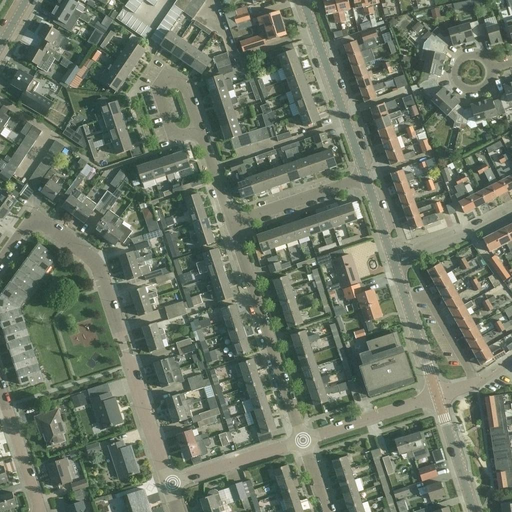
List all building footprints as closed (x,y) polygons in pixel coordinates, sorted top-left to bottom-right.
[(71,0),(60,0),(58,5),(79,18),(89,24),(92,19),(76,9),(79,4),(71,0)] [(138,8),(142,4),(136,0),(129,0),(129,1),(138,8)] [(193,0),(192,2),(201,8),(205,3),(199,0),(193,0)] [(335,0),(324,0),(323,0),(326,15),(326,16),(333,14),(335,24),(339,24),(340,23),(335,0)] [(347,0),(335,0),(340,23),(341,23),(345,22),(343,12),(350,10),(347,0)] [(367,16),(368,19),(369,19),(365,0),(353,0),(355,9),(363,7),(363,10),(365,16),(367,16)] [(378,0),(365,0),(369,19),(371,29),(377,27),(372,5),(379,4),(378,0)] [(476,10),(489,7),(486,0),(479,0),(474,2),(476,10)] [(135,14),(138,8),(129,1),(125,7),(135,14)] [(174,6),(184,13),(188,8),(178,1),(174,6)] [(198,14),(201,8),(192,2),(191,3),(188,7),(198,14)] [(58,5),(52,15),(55,17),(52,21),(71,32),(79,18),(58,5)] [(173,5),(170,10),(180,17),(184,12),(173,5)] [(188,7),(188,8),(184,13),(194,19),(198,14),(188,7)] [(227,20),(248,13),(246,8),(235,11),(225,14),(227,20)] [(431,10),(433,19),(441,17),(439,8),(431,10)] [(131,29),(138,19),(137,19),(123,9),(116,19),(131,29)] [(112,10),(108,17),(113,20),(114,20),(115,19),(118,14),(118,13),(112,10)] [(180,17),(170,10),(167,15),(177,22),(180,17)] [(259,21),(263,35),(240,42),(243,52),(266,45),(265,42),(286,36),(279,12),(258,18),(258,19),(253,20),(253,23),(259,21)] [(227,20),(229,29),(237,27),(236,24),(246,21),(247,25),(251,24),(248,13),(227,20)] [(99,22),(109,28),(113,20),(108,17),(104,14),(99,22)] [(163,20),(174,27),(177,22),(167,15),(163,20)] [(131,29),(136,33),(143,23),(140,21),(138,19),(131,29)] [(394,19),(389,23),(394,27),(398,23),(394,19)] [(163,20),(160,25),(170,32),(174,27),(163,20)] [(194,25),(202,30),(204,26),(196,21),(194,25)] [(469,24),(459,27),(464,44),(474,41),(474,38),(482,36),(479,25),(478,21),(470,24),(469,24)] [(108,29),(98,22),(93,29),(104,36),(108,29)] [(143,23),(136,33),(141,36),(147,26),(143,23)] [(418,23),(412,29),(417,34),(424,28),(418,23)] [(482,36),(482,38),(488,36),(491,46),(502,42),(497,25),(486,28),(485,24),(479,25),(482,36)] [(41,45),(56,53),(59,48),(56,46),(59,41),(55,39),(59,32),(46,25),(39,36),(44,40),(41,45)] [(170,32),(160,25),(150,39),(156,43),(161,46),(170,32)] [(152,30),(147,26),(141,36),(145,39),(152,30)] [(204,26),(202,30),(209,36),(212,32),(204,26)] [(431,34),(432,35),(445,47),(449,43),(452,42),(453,47),(464,44),(459,27),(448,30),(442,32),(437,28),(431,34)] [(362,43),(377,38),(374,30),(360,36),(362,43)] [(342,31),(333,33),(334,39),(344,37),(342,32),(342,31)] [(106,39),(109,41),(114,34),(111,32),(106,39)] [(172,53),(181,39),(171,32),(161,46),(172,53)] [(389,33),(383,36),(386,44),(392,42),(389,33)] [(428,51),(425,62),(443,66),(446,55),(440,54),(441,52),(445,47),(432,35),(428,39),(430,42),(428,51)] [(92,36),(88,42),(96,47),(100,41),(92,36)] [(109,41),(106,39),(100,47),(104,49),(109,41)] [(182,60),(191,46),(181,39),(172,53),(182,60)] [(356,41),(344,46),(348,55),(348,57),(360,53),(376,47),(373,39),(362,43),(363,45),(358,47),(358,46),(356,41)] [(124,52),(138,61),(146,51),(131,41),(124,52)] [(33,47),(27,58),(38,65),(37,67),(47,73),(56,59),(53,58),(56,53),(41,45),(38,50),(33,47)] [(192,68),(202,54),(191,46),(182,60),(192,68)] [(278,57),(282,68),(298,62),(294,50),(284,54),(282,49),(269,54),(271,59),(278,57)] [(97,52),(92,60),(95,62),(100,54),(97,52)] [(117,62),(131,72),(138,61),(124,52),(117,62)] [(218,69),(231,65),(227,53),(214,58),(218,69)] [(364,64),(360,53),(348,57),(352,68),(364,64)] [(202,54),(192,68),(202,75),(212,61),(202,54)] [(84,66),(86,67),(90,70),(95,62),(92,60),(89,58),(84,66)] [(106,70),(124,82),(131,72),(117,62),(110,72),(106,69),(106,70)] [(287,80),(303,74),(298,62),(282,68),(287,80)] [(412,91),(423,88),(436,84),(435,78),(435,76),(440,77),(443,66),(425,62),(421,82),(418,83),(418,85),(411,87),(412,91)] [(352,68),(356,80),(368,76),(364,64),(352,68)] [(54,103),(35,91),(39,83),(33,79),(20,70),(12,84),(25,92),(19,102),(46,117),(54,103)] [(124,82),(106,70),(99,80),(117,92),(124,82)] [(52,80),(65,88),(70,81),(56,73),(52,80)] [(307,86),(303,74),(287,80),(291,92),(307,86)] [(228,75),(223,76),(206,81),(210,93),(226,87),(224,81),(229,80),(228,75)] [(404,75),(394,79),(397,89),(408,86),(404,75)] [(76,76),(69,86),(72,88),(77,89),(83,81),(76,76)] [(372,87),(368,76),(356,80),(361,91),(372,87)] [(511,82),(503,86),(506,95),(500,97),(501,99),(504,111),(511,108),(511,82)] [(372,87),(361,91),(365,102),(377,98),(374,92),(385,89),(382,83),(372,87)] [(431,101),(439,108),(452,95),(443,88),(440,91),(438,90),(436,84),(423,88),(424,94),(431,101)] [(210,93),(214,104),(230,99),(228,93),(234,91),(232,86),(226,87),(210,93)] [(291,92),(295,103),(311,97),(307,86),(291,92)] [(459,129),(464,110),(458,108),(456,107),(460,103),(452,95),(439,108),(447,116),(454,122),(453,128),(459,129)] [(406,109),(408,108),(415,106),(411,96),(402,99),(406,109)] [(295,103),(299,115),(316,109),(311,97),(295,103)] [(230,99),(214,104),(217,116),(234,111),(232,105),(238,104),(236,98),(230,99)] [(96,115),(98,121),(121,114),(117,102),(110,105),(108,101),(107,100),(105,99),(104,99),(98,100),(97,101),(96,103),(96,105),(99,114),(96,115)] [(481,102),(486,120),(497,116),(505,114),(504,111),(501,99),(493,102),(492,99),(481,102)] [(470,111),(464,110),(459,129),(464,130),(465,125),(466,125),(468,119),(474,117),(476,123),(486,120),(481,102),(470,106),(472,111),(470,111)] [(375,121),(388,115),(384,104),(370,109),(375,121)] [(412,117),(418,115),(415,106),(408,108),(412,117)] [(320,121),(316,109),(299,115),(304,127),(320,121)] [(0,134),(1,135),(5,128),(4,128),(11,118),(0,111),(0,134)] [(221,129),(238,123),(234,111),(217,116),(221,129)] [(388,115),(375,121),(379,132),(392,127),(397,125),(395,120),(398,118),(402,116),(400,111),(388,115)] [(121,114),(98,121),(98,122),(105,120),(107,126),(101,128),(103,133),(108,131),(125,126),(121,114)] [(269,120),(267,114),(263,116),(262,116),(266,127),(270,126),(271,126),(269,120)] [(28,123),(25,128),(30,132),(31,131),(33,127),(28,123)] [(242,135),(238,123),(221,129),(225,140),(231,139),(236,137),(242,135)] [(269,139),(276,137),(277,137),(273,125),(271,126),(270,126),(266,127),(265,128),(269,139)] [(110,137),(103,140),(105,145),(112,143),(129,137),(125,126),(108,131),(110,137)] [(31,131),(39,137),(42,132),(33,127),(31,131)] [(80,128),(79,127),(76,132),(67,127),(63,134),(85,149),(87,146),(80,128)] [(379,132),(383,143),(397,138),(392,127),(379,132)] [(264,141),(269,139),(265,128),(260,129),(264,141)] [(254,131),(258,142),(264,141),(260,129),(254,131)] [(423,129),(414,132),(407,134),(409,139),(425,134),(423,129)] [(36,141),(39,137),(31,131),(30,132),(28,136),(36,141)] [(252,144),(258,142),(254,131),(249,133),(252,144)] [(277,137),(276,137),(278,142),(291,138),(290,132),(277,137)] [(242,135),(246,146),(252,144),(249,133),(242,135)] [(331,150),(324,152),(321,143),(328,141),(325,133),(313,137),(314,141),(319,154),(324,171),(336,166),(331,150)] [(240,148),(246,146),(242,135),(236,137),(240,148)] [(28,136),(25,140),(33,146),(36,141),(28,136)] [(133,149),(129,137),(112,143),(116,155),(133,149)] [(236,137),(231,139),(234,150),(240,148),(236,137)] [(383,143),(387,154),(401,149),(397,138),(383,143)] [(30,150),(33,146),(25,140),(22,145),(30,150)] [(427,140),(419,143),(423,153),(431,150),(427,140)] [(55,141),(52,146),(62,152),(64,148),(65,147),(55,141)] [(22,145),(19,149),(27,155),(30,150),(22,145)] [(62,152),(52,146),(49,150),(59,156),(60,153),(62,152)] [(62,152),(60,153),(66,157),(70,152),(64,148),(62,152)] [(24,159),(27,155),(19,149),(15,153),(24,159)] [(403,156),(401,149),(387,154),(391,166),(416,157),(414,151),(403,156)] [(49,150),(46,154),(56,160),(59,156),(49,150)] [(451,160),(453,152),(445,150),(444,159),(451,160)] [(173,156),(178,172),(191,168),(185,152),(173,156)] [(15,153),(12,158),(21,164),(24,159),(15,153)] [(56,160),(46,154),(43,159),(53,165),(56,160)] [(307,158),(312,175),(324,171),(319,154),(307,158)] [(173,156),(160,160),(166,176),(175,173),(177,180),(180,179),(178,172),(173,156)] [(18,168),(21,164),(12,158),(9,162),(18,168)] [(301,179),(312,175),(307,158),(295,162),(301,179)] [(43,159),(40,163),(50,169),(53,165),(43,159)] [(82,159),(78,163),(84,167),(88,163),(82,159)] [(166,176),(160,160),(149,163),(156,186),(157,186),(155,180),(166,176)] [(9,162),(6,167),(15,173),(18,168),(9,162)] [(242,162),(229,166),(231,172),(237,170),(241,181),(236,182),(238,187),(232,189),(234,196),(240,194),(242,199),(254,195),(247,174),(247,173),(245,165),(244,166),(242,162)] [(295,162),(283,166),(289,183),(301,179),(295,162)] [(40,163),(38,168),(47,174),(50,169),(40,163)] [(149,163),(137,167),(143,184),(155,180),(149,163)] [(272,170),(277,187),(289,183),(283,166),(277,168),(275,164),(270,166),(272,170)] [(497,198),(507,192),(502,181),(498,183),(490,169),(489,169),(486,164),(481,167),(484,172),(491,186),(497,198)] [(12,177),(15,173),(6,167),(3,171),(6,173),(12,177)] [(35,172),(44,178),(47,174),(38,168),(35,172)] [(448,168),(441,170),(446,182),(452,180),(448,168)] [(507,192),(511,189),(511,173),(509,168),(503,171),(502,168),(497,171),(502,181),(507,192)] [(265,191),(277,187),(272,170),(260,174),(265,191)] [(409,177),(406,178),(403,170),(391,174),(395,186),(407,182),(415,179),(413,173),(408,175),(409,177)] [(431,170),(425,174),(428,180),(435,176),(431,170)] [(53,201),(62,189),(55,184),(59,180),(54,176),(55,175),(50,171),(41,183),(46,187),(41,193),(53,201)] [(83,171),(78,177),(68,190),(74,194),(83,181),(82,181),(87,174),(83,171)] [(35,172),(32,177),(41,183),(44,178),(35,172)] [(251,172),(247,173),(247,174),(254,195),(265,191),(260,174),(253,177),(251,172)] [(32,177),(29,181),(38,187),(41,183),(32,177)] [(470,197),(463,183),(460,177),(455,180),(458,185),(455,187),(458,194),(455,195),(459,202),(459,203),(465,214),(476,208),(470,197)] [(38,187),(29,181),(26,186),(28,188),(34,191),(35,192),(38,187)] [(395,186),(399,197),(414,192),(413,189),(410,190),(407,182),(395,186)] [(489,188),(481,192),(486,203),(497,198),(491,186),(490,183),(487,184),(489,188)] [(27,191),(24,195),(29,199),(34,191),(28,188),(26,190),(27,191)] [(0,203),(11,211),(18,202),(11,197),(13,196),(4,189),(3,191),(0,189),(0,203)] [(87,197),(73,216),(85,224),(95,210),(100,213),(105,207),(109,201),(113,195),(108,192),(98,206),(87,197)] [(415,194),(414,192),(399,197),(403,209),(415,204),(412,196),(415,194)] [(471,192),(468,194),(470,197),(476,208),(486,203),(481,192),(473,196),(471,192)] [(63,208),(73,216),(87,197),(82,194),(78,200),(72,196),(63,208)] [(184,213),(188,211),(203,206),(199,194),(185,199),(187,207),(182,209),(184,213)] [(159,204),(159,203),(157,199),(149,202),(139,205),(141,210),(159,204)] [(104,218),(94,231),(105,239),(120,218),(110,211),(114,204),(109,201),(105,207),(100,213),(105,217),(104,218)] [(407,220),(423,214),(435,210),(441,207),(440,202),(434,204),(433,204),(417,210),(415,204),(403,209),(407,220)] [(0,216),(4,220),(11,211),(0,203),(0,216)] [(447,205),(450,215),(456,213),(452,203),(447,205)] [(340,208),(345,224),(358,220),(352,204),(340,208)] [(192,223),(207,218),(203,206),(188,211),(192,223)] [(340,208),(328,212),(333,228),(345,224),(340,208)] [(152,209),(143,211),(146,220),(154,217),(152,209)] [(154,212),(157,222),(165,219),(162,210),(158,211),(154,212)] [(316,216),(322,232),(333,228),(328,212),(316,216)] [(424,217),(423,214),(407,220),(412,231),(423,227),(438,222),(435,214),(423,219),(423,220),(421,221),(420,218),(424,217)] [(316,216),(304,220),(310,236),(322,232),(316,216)] [(120,218),(105,239),(115,246),(117,244),(119,241),(124,244),(129,237),(118,230),(124,221),(120,218)] [(195,230),(188,232),(190,237),(211,230),(207,218),(192,223),(195,230)] [(168,228),(165,219),(157,222),(161,221),(163,230),(168,228)] [(310,236),(304,220),(292,224),(298,240),(310,236)] [(287,244),(298,240),(292,224),(281,228),(287,244)] [(281,228),(269,232),(275,248),(287,244),(281,228)] [(505,228),(494,234),(501,247),(506,244),(510,251),(511,249),(511,242),(505,228)] [(160,230),(143,236),(145,242),(162,236),(160,230)] [(200,247),(215,242),(211,230),(190,237),(191,241),(198,239),(200,247)] [(275,248),(269,232),(257,236),(263,252),(275,248)] [(490,252),(501,247),(494,234),(483,239),(490,252)] [(331,238),(325,240),(327,246),(333,243),(331,238)] [(150,241),(145,242),(135,245),(137,252),(152,247),(150,241)] [(172,243),(168,244),(173,259),(181,256),(176,241),(172,243)] [(39,249),(48,256),(50,253),(39,245),(0,297),(0,314),(18,309),(22,323),(27,337),(31,351),(36,365),(40,379),(30,383),(31,386),(44,381),(21,308),(5,296),(13,285),(22,273),(30,261),(39,249)] [(30,261),(47,273),(55,261),(48,256),(39,249),(30,261)] [(196,264),(198,269),(221,262),(217,250),(203,254),(205,261),(196,264)] [(343,250),(317,258),(319,265),(319,266),(333,262),(340,283),(332,286),(328,288),(326,288),(328,293),(329,293),(334,291),(360,283),(351,255),(345,257),(343,250)] [(123,269),(144,262),(143,257),(136,259),(133,252),(119,257),(123,269)] [(489,261),(504,281),(510,277),(495,256),(489,261)] [(314,259),(305,262),(307,266),(312,264),(313,267),(319,265),(317,258),(314,259)] [(458,262),(461,266),(467,263),(465,258),(458,262)] [(174,261),(178,276),(183,275),(179,265),(178,260),(174,261)] [(22,273),(38,285),(47,273),(30,261),(22,273)] [(144,262),(123,269),(127,281),(144,275),(146,281),(155,278),(163,276),(174,272),(172,266),(151,273),(148,266),(146,266),(144,262)] [(208,272),(211,278),(225,274),(221,262),(198,269),(194,271),(196,275),(199,274),(199,275),(208,272)] [(281,265),(280,262),(268,266),(270,273),(282,269),(281,265)] [(470,268),(467,263),(461,266),(464,271),(470,268)] [(433,282),(446,275),(440,264),(427,271),(433,282)] [(174,272),(163,276),(155,278),(158,285),(176,278),(174,272)] [(13,285),(29,297),(38,285),(22,273),(13,285)] [(209,292),(215,290),(229,285),(225,274),(211,278),(213,285),(207,287),(209,292)] [(433,282),(439,292),(452,285),(446,275),(433,282)] [(278,293),(292,289),(288,277),(274,281),(278,293)] [(470,282),(473,287),(479,284),(476,279),(470,282)] [(482,289),(479,284),(473,287),(476,292),(482,289)] [(5,296),(21,308),(29,297),(13,285),(5,296)] [(233,297),(229,285),(215,290),(218,302),(233,297)] [(352,305),(354,312),(378,304),(374,290),(366,293),(365,291),(363,290),(361,291),(359,285),(343,290),(346,302),(353,299),(354,303),(352,304),(352,305)] [(452,285),(439,292),(445,303),(458,295),(452,285)] [(135,304),(154,298),(158,297),(156,292),(148,295),(145,288),(131,292),(135,304)] [(278,293),(282,305),(296,300),(292,289),(278,293)] [(116,303),(127,301),(125,291),(114,293),(116,303)] [(187,302),(184,303),(186,308),(186,309),(189,308),(189,309),(193,307),(202,304),(200,295),(190,298),(186,300),(187,302)] [(464,305),(458,295),(445,303),(451,313),(464,305)] [(494,296),(488,300),(491,305),(497,301),(494,296)] [(154,298),(135,304),(139,316),(153,312),(151,305),(155,303),(154,298)] [(282,305),(285,316),(302,311),(300,306),(298,307),(296,300),(282,305)] [(482,303),(484,308),(491,305),(488,300),(482,303)] [(186,308),(184,303),(183,301),(165,307),(167,314),(186,308)] [(457,323),(470,316),(466,310),(473,306),(471,301),(464,305),(451,313),(457,323)] [(378,304),(354,312),(361,310),(365,322),(366,322),(369,331),(374,330),(371,320),(382,317),(378,304)] [(222,310),(226,322),(239,317),(235,305),(222,310)] [(341,305),(332,308),(334,313),(336,318),(347,314),(345,308),(344,308),(343,308),(343,307),(342,307),(341,306),(341,305)] [(493,309),(491,305),(484,308),(487,313),(493,309)] [(186,309),(186,308),(167,314),(169,320),(188,314),(186,309)] [(18,309),(0,314),(0,320),(3,329),(22,323),(18,309)] [(302,311),(285,316),(289,328),(303,324),(299,312),(302,311)] [(476,326),(470,316),(457,323),(463,334),(476,326)] [(243,329),(239,317),(226,322),(229,333),(243,329)] [(194,322),(190,323),(193,332),(202,329),(212,326),(210,319),(207,320),(199,322),(198,320),(194,321),(194,322)] [(500,321),(494,324),(496,329),(503,325),(500,321)] [(499,334),(511,327),(508,322),(503,325),(496,329),(499,334)] [(22,323),(3,329),(7,343),(27,337),(22,323)] [(143,327),(147,340),(165,334),(163,329),(159,330),(157,323),(143,327)] [(476,326),(463,334),(469,344),(482,337),(476,326)] [(205,339),(202,329),(193,332),(196,342),(200,341),(205,339)] [(247,340),(243,329),(229,333),(233,345),(247,340)] [(356,340),(366,336),(363,330),(354,333),(356,340)] [(292,336),(296,348),(309,343),(306,331),(292,336)] [(165,334),(147,340),(151,353),(165,348),(162,340),(166,339),(165,334)] [(364,366),(361,367),(360,367),(370,396),(414,382),(404,353),(400,354),(399,350),(393,334),(366,342),(369,352),(360,355),(364,366)] [(27,337),(7,343),(12,357),(31,351),(27,337)] [(469,344),(475,355),(487,347),(482,337),(469,344)] [(178,350),(192,345),(190,339),(176,344),(178,350)] [(247,340),(233,345),(227,347),(229,351),(232,350),(234,358),(251,352),(247,340)] [(296,348),(299,359),(313,355),(309,343),(296,348)] [(192,345),(178,350),(180,356),(194,351),(192,345)] [(487,347),(475,355),(481,365),(493,358),(494,361),(506,354),(502,347),(491,353),(487,347)] [(31,351),(12,357),(16,371),(36,365),(31,351)] [(317,366),(313,355),(299,359),(303,371),(317,366)] [(168,359),(154,364),(158,376),(180,369),(178,363),(175,364),(173,358),(168,359)] [(235,366),(238,378),(257,372),(253,359),(240,364),(235,366)] [(203,362),(197,363),(199,370),(205,369),(203,362)] [(36,365),(16,371),(21,385),(30,383),(40,379),(36,365)] [(303,371),(307,382),(321,378),(317,366),(303,371)] [(180,369),(158,376),(162,388),(184,381),(180,369)] [(261,383),(257,372),(238,378),(239,378),(244,376),(247,387),(261,383)] [(211,376),(214,385),(219,384),(216,374),(211,376)] [(201,375),(188,379),(190,386),(204,381),(202,375),(201,375)] [(323,384),(321,378),(307,382),(311,394),(329,388),(328,383),(323,384)] [(211,385),(209,379),(204,381),(190,386),(192,392),(203,388),(205,387),(211,385)] [(353,380),(348,382),(351,391),(356,390),(359,389),(355,379),(353,380)] [(247,387),(251,399),(265,395),(261,383),(247,387)] [(223,394),(219,384),(214,385),(217,396),(223,394)] [(205,387),(203,388),(207,400),(214,397),(214,396),(211,386),(211,385),(205,387)] [(336,386),(329,388),(311,394),(314,406),(328,402),(326,396),(332,394),(333,396),(339,394),(336,386)] [(98,387),(88,390),(91,399),(101,396),(98,387)] [(83,393),(72,397),(75,407),(86,403),(83,393)] [(166,399),(170,412),(192,404),(190,399),(186,401),(184,393),(166,399)] [(104,429),(122,423),(115,400),(113,400),(111,394),(91,400),(99,422),(102,421),(104,429)] [(268,406),(265,395),(251,399),(255,411),(268,406)] [(485,398),(488,413),(505,410),(510,410),(509,405),(504,406),(502,395),(485,398)] [(214,397),(207,400),(210,411),(213,410),(218,408),(215,398),(214,397)] [(218,399),(222,409),(227,407),(224,397),(218,399)] [(242,413),(251,410),(248,398),(238,401),(242,413)] [(192,404),(170,412),(174,424),(192,418),(190,411),(194,409),(192,404)] [(250,412),(254,424),(272,418),(268,406),(255,411),(250,412)] [(230,418),(227,407),(222,409),(225,419),(230,418)] [(199,415),(201,421),(220,414),(218,408),(213,410),(210,411),(199,415)] [(63,434),(66,433),(59,411),(38,417),(40,423),(38,424),(40,432),(43,431),(48,447),(65,442),(63,434)] [(511,420),(508,421),(506,411),(489,413),(491,428),(508,426),(511,425),(511,420)] [(221,415),(220,414),(201,421),(197,422),(199,428),(217,422),(217,421),(219,420),(218,416),(221,415)] [(272,418),(254,424),(260,444),(273,440),(270,432),(276,430),(272,418)] [(231,421),(226,422),(229,432),(230,431),(234,430),(231,421)] [(491,428),(493,443),(510,441),(511,440),(511,436),(510,436),(508,426),(491,428)] [(201,435),(194,437),(192,430),(177,435),(181,448),(202,441),(201,435)] [(226,433),(219,435),(223,447),(230,445),(229,443),(233,442),(230,431),(229,432),(227,432),(226,433)] [(414,458),(419,456),(426,454),(419,433),(407,437),(414,458)] [(410,459),(414,458),(407,437),(395,441),(400,455),(407,452),(410,459)] [(204,446),(202,441),(181,448),(185,460),(200,455),(198,448),(204,446)] [(493,443),(495,459),(511,456),(511,451),(511,452),(510,441),(493,443)] [(122,478),(137,473),(133,460),(135,460),(131,447),(125,448),(123,442),(109,446),(117,469),(119,468),(122,478)] [(98,443),(86,447),(89,455),(101,451),(98,443)] [(374,461),(379,459),(383,458),(379,449),(371,451),(374,461)] [(388,476),(395,473),(389,456),(383,458),(388,476)] [(511,456),(495,459),(498,474),(511,471),(511,456)] [(337,473),(350,469),(347,457),(333,462),(337,473)] [(67,467),(69,466),(67,459),(66,460),(61,461),(49,465),(53,478),(52,478),(55,487),(72,482),(67,467)] [(374,461),(378,473),(383,472),(379,459),(374,461)] [(419,470),(421,476),(423,482),(438,477),(434,465),(419,470)] [(274,470),(278,482),(292,477),(288,466),(274,470)] [(0,484),(8,481),(5,473),(6,473),(4,467),(0,468),(0,484)] [(337,473),(340,485),(354,481),(350,469),(337,473)] [(511,471),(498,474),(500,489),(511,487),(511,471)] [(378,473),(382,484),(387,483),(383,472),(378,473)] [(278,482),(282,493),(296,489),(292,477),(278,482)] [(86,480),(72,485),(74,492),(89,487),(86,480)] [(251,480),(243,483),(246,493),(254,490),(251,480)] [(354,481),(340,485),(344,496),(358,492),(354,481)] [(234,502),(241,500),(247,498),(246,493),(243,483),(242,482),(229,487),(234,502)] [(445,496),(440,482),(418,490),(420,496),(429,493),(431,500),(445,496)] [(382,484),(385,496),(390,495),(387,483),(382,484)] [(407,487),(393,492),(395,498),(409,493),(407,487)] [(209,497),(200,500),(204,511),(227,505),(234,502),(229,488),(219,492),(218,492),(218,491),(217,491),(217,490),(216,490),(215,490),(214,490),(211,491),(210,492),(209,492),(209,493),(209,494),(209,495),(209,496),(209,497)] [(284,500),(280,502),(282,507),(286,506),(286,505),(299,501),(296,489),(282,493),(284,500)] [(124,510),(122,511),(148,511),(146,504),(149,503),(144,490),(124,497),(128,509),(124,510)] [(254,490),(246,493),(247,498),(248,502),(252,501),(252,502),(257,500),(254,490)] [(362,504),(358,492),(344,496),(348,508),(362,504)] [(0,509),(0,511),(2,511),(16,507),(14,499),(15,499),(13,493),(0,497),(0,509)] [(390,495),(385,496),(389,508),(394,506),(390,495)] [(251,510),(248,502),(247,498),(241,500),(245,511),(251,510)] [(262,508),(274,504),(272,499),(260,503),(262,508)] [(287,510),(287,511),(303,511),(299,501),(286,505),(286,506),(282,507),(283,511),(287,510)] [(85,511),(85,510),(85,511),(82,503),(71,506),(72,511),(85,511)]
